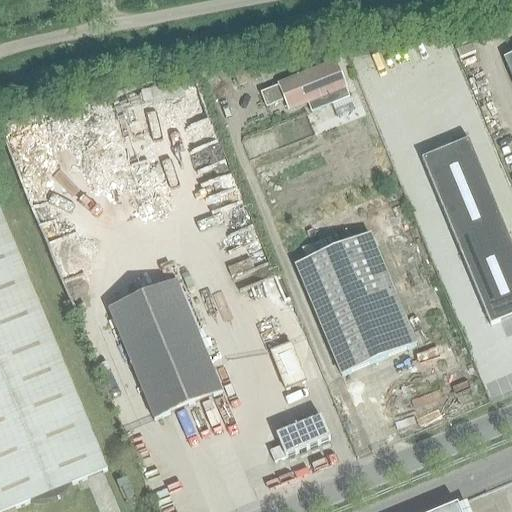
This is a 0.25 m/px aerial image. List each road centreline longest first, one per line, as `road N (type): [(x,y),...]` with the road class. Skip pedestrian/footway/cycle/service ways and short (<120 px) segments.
road 1 (unclassified): [(248,0),(0,50)]
road 2 (unclassified): [(291,511),(511,420)]
